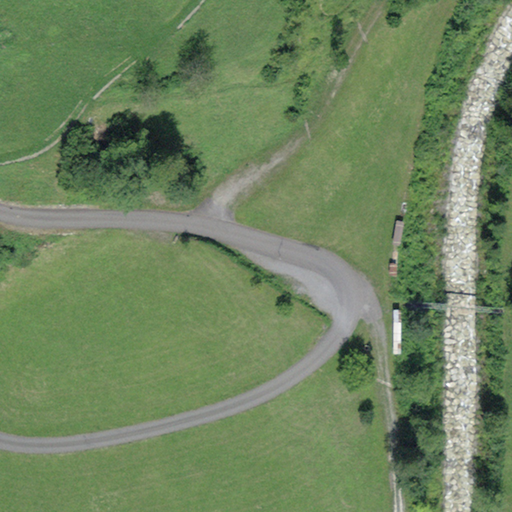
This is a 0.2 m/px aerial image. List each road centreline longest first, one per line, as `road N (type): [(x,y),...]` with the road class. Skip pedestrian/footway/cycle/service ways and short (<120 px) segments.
road 1 (unclassified): [(0,440),(52,445),(123,436),(236,404),(300,372),(351,309),(347,285),(328,266),(220,230),(0,214)]
road 2 (track): [(220,230),(226,188),(290,148),(318,116),(383,0)]
road 3 (track): [(0,159),(45,145),(196,0)]
road 4 (track): [(397,511),(376,321),(351,295)]
